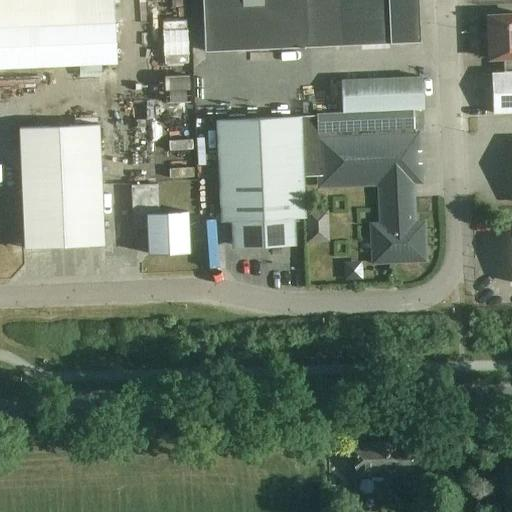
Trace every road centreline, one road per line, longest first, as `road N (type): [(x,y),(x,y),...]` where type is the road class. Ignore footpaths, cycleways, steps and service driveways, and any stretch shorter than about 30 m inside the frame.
road 1 (unclassified): [(0,295),(182,285),(291,304),(412,300),(438,290),(453,275),(456,255),(445,0)]
road 2 (tertiary): [(0,410),(511,398)]
